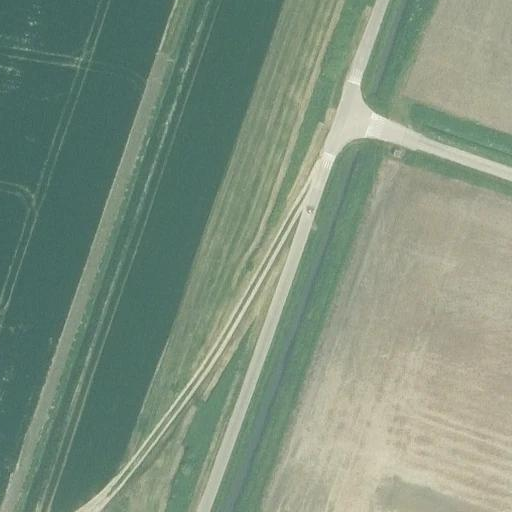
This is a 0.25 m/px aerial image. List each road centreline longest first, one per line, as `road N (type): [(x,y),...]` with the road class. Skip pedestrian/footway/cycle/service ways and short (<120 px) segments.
road 1 (unclassified): [(203,511),(341,116)]
road 2 (unclassified): [(511,175),(341,116)]
road 3 (unclassified): [(341,116),(381,0)]
